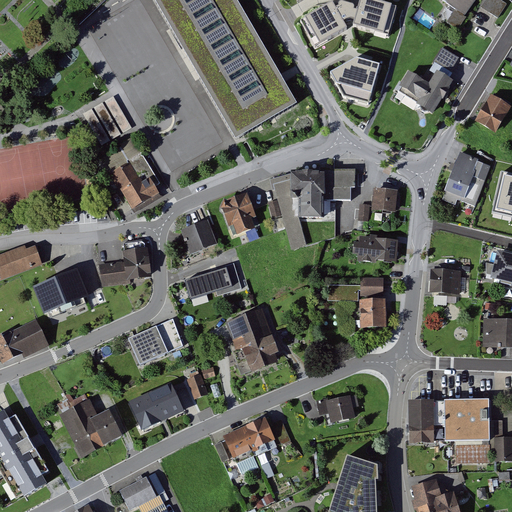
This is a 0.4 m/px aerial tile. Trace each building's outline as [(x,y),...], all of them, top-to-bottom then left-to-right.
[(238,0),(158,0),(240,138),(299,104),(238,0)] [(392,38),(400,9),(368,0),(363,0),(356,27),(392,38)] [(481,0),(443,0),(467,18),(481,0)] [(500,0),(486,0),(482,9),(499,18),(507,3),(500,0)] [(333,4),(302,22),(315,46),(341,32),(346,6),(333,4)] [(447,22),(458,29),(465,17),(453,11),(447,22)] [(472,68),(445,50),(435,65),(462,83),(472,68)] [(372,107),(383,66),(359,61),(334,75),(346,100),(372,107)] [(455,87),(439,75),(431,87),(413,74),(400,91),(434,116),(455,87)] [(511,110),(511,107),(494,97),(480,122),(499,133),(511,110)] [(84,114),(102,147),(132,130),(122,112),(116,115),(108,100),(84,114)] [(119,168),(121,170),(149,154),(151,153),(141,136),(111,154),(119,168)] [(160,187),(166,183),(149,154),(121,170),(119,168),(111,172),(120,187),(123,185),(137,210),(165,194),(160,187)] [(494,169),(464,155),(447,193),(478,207),(494,169)] [(356,171),(295,172),(295,179),(275,184),(293,251),(308,246),(302,220),(332,219),(332,202),(356,201),(356,171)] [(402,191),(378,188),(376,211),(399,214),(400,207),(402,191)] [(509,194),(496,189),(492,203),(502,206),(498,218),(511,223),(511,198),(508,197),(509,194)] [(251,195),(224,205),(237,238),(264,228),(251,195)] [(213,221),(187,231),(189,236),(196,254),(222,244),(213,221)] [(406,242),(368,238),(365,262),(403,265),(406,242)] [(0,257),(0,284),(47,267),(39,247),(31,250),(30,247),(0,257)] [(150,250),(125,253),(126,263),(101,266),(103,286),(153,280),(150,250)] [(511,256),(498,254),(493,279),(511,282),(511,256)] [(213,276),(187,283),(192,300),(217,293),(218,295),(241,289),(235,265),(211,271),(213,276)] [(95,297),(85,271),(41,288),(51,314),(95,297)] [(465,273),(433,274),(434,296),(465,296),(465,273)] [(387,280),(368,280),(367,296),(387,297),(387,280)] [(363,301),(363,287),(331,286),(331,301),(363,301)] [(392,331),(391,301),(367,302),(369,332),(392,331)] [(284,361),(265,311),(229,325),(248,374),(284,361)] [(53,342),(44,321),(0,339),(0,347),(6,361),(53,342)] [(511,322),(488,323),(487,348),(511,348),(511,322)] [(160,331),(170,353),(185,346),(176,325),(160,331)] [(159,328),(131,340),(142,365),(170,353),(160,331),(159,328)] [(207,378),(216,375),(214,368),(205,371),(207,378)] [(205,375),(192,379),(199,402),(213,397),(205,375)] [(189,413),(177,386),(135,404),(148,432),(189,413)] [(364,420),(361,397),(324,401),(326,424),(364,420)] [(104,417),(94,399),(64,414),(87,459),(130,438),(116,411),(104,417)] [(488,402),(447,404),(449,443),(490,441),(488,402)] [(438,403),(413,403),(413,436),(439,436),(438,403)] [(0,413),(0,466),(20,500),(26,497),(27,499),(49,486),(44,477),(51,473),(19,416),(12,420),(6,411),(0,413)] [(281,442),(271,419),(231,438),(242,460),(281,442)] [(511,439),(502,440),(503,459),(511,458),(511,439)] [(494,447),(461,448),(461,464),(494,464),(494,447)] [(378,511),(378,466),(345,456),(325,511),(378,511)] [(153,477),(121,493),(130,511),(162,494),(153,477)] [(438,482),(416,489),(422,511),(461,511),(456,496),(444,499),(438,482)]
